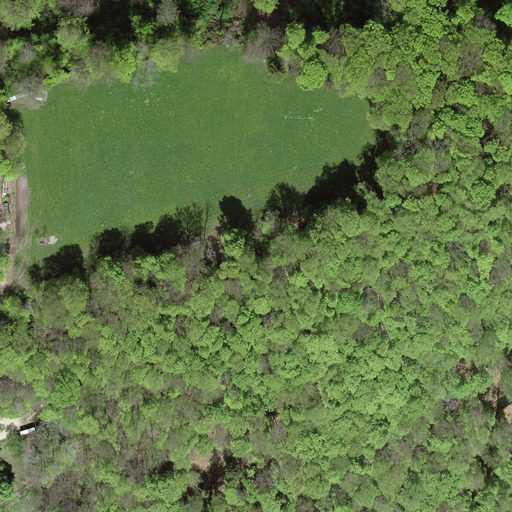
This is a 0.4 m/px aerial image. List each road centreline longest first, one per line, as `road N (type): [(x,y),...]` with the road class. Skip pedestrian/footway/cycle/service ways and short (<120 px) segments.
road 1 (track): [(0,435),(147,374),(164,377),(160,391),(114,434),(0,501)]
road 2 (track): [(22,425),(173,293),(226,231)]
